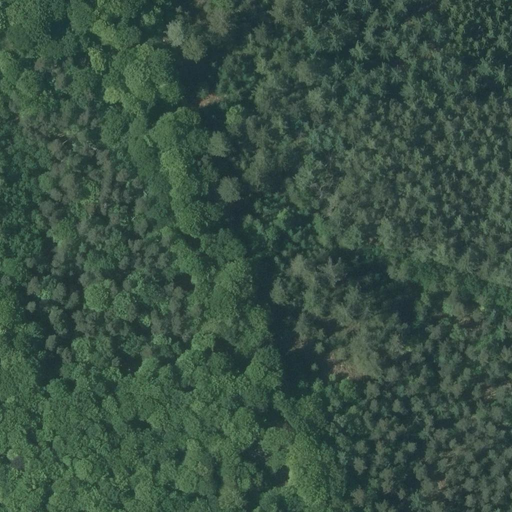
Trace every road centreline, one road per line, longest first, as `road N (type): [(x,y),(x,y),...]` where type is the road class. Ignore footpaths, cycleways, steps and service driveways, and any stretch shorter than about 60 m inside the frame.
road 1 (track): [(328,511),(149,0)]
road 2 (track): [(198,138),(511,100)]
